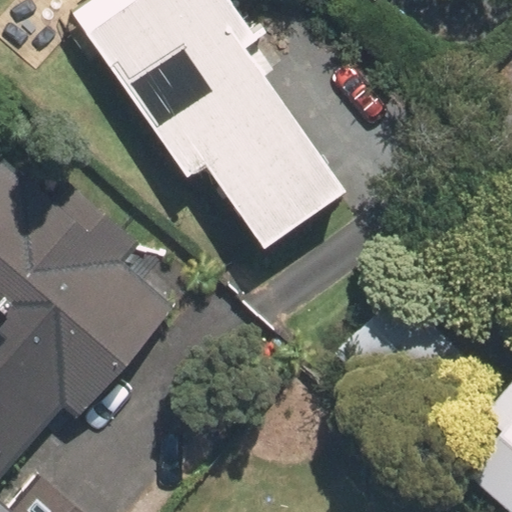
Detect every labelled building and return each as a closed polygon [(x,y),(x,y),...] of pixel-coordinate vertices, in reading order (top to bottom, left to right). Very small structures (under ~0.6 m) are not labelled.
[(246,44),(215,0),(125,0),(71,37),(172,184),(191,171),(248,254),(332,198),(233,53),(246,44)] [(349,0),(360,8),(366,0),(349,0)] [(68,423),(170,312),(117,263),(129,250),(46,175),(15,210),(0,196),(0,475),(57,413),(68,423)] [(480,372),(402,291),(335,356),(413,437),(480,372)] [(511,511),(511,368),(475,411),(492,425),(446,477),(487,511),(511,511)] [(67,511),(26,476),(0,505),(0,511),(67,511)]
